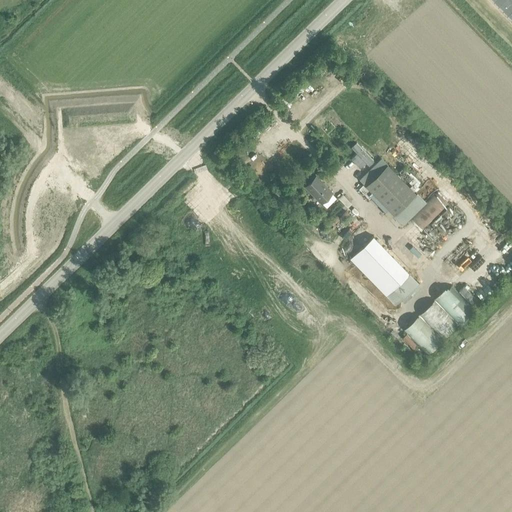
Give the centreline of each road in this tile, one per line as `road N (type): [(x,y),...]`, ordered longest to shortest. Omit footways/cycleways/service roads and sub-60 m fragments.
road 1 (tertiary): [(0,335),(346,0)]
road 2 (track): [(37,298),(57,335),(89,511)]
